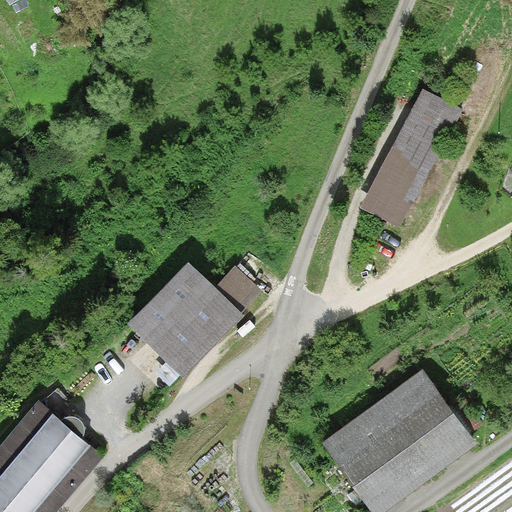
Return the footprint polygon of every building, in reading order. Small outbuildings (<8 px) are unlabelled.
[(422,88),(363,200),(400,219),(459,108),(422,88)] [(186,256),(129,313),(181,365),(238,309),(213,283),(186,256)] [(231,265),(213,283),(238,309),(256,291),(231,265)] [(419,368),(325,434),(375,506),(470,440),(463,430),(445,405),(419,368)] [(459,395),(445,405),(463,430),(476,420),(459,395)] [(35,400),(0,439),(0,507),(5,511),(41,511),(94,451),(35,400)]
